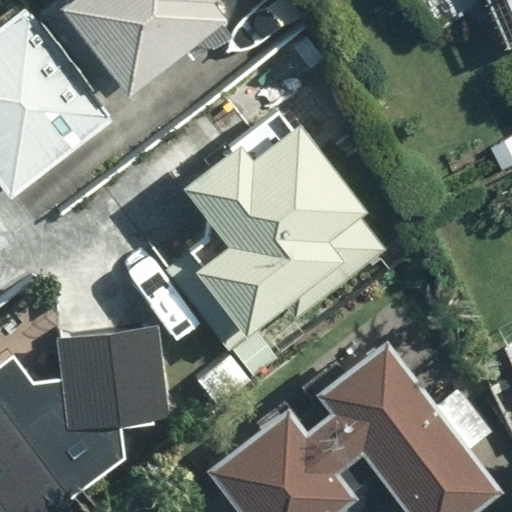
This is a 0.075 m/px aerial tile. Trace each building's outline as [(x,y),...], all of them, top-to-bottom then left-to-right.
[(48,0),(38,10),(29,0),(25,0),(0,22),(0,191),(8,201),(108,115),(99,105),(204,15),(193,2),(194,0),(48,0)] [(357,205),(265,101),(170,185),(160,174),(85,239),(151,314),(170,297),(220,353),(329,256),(316,242),(357,205)] [(54,379),(35,372),(25,380),(5,355),(0,359),(0,511),(49,511),(116,460),(114,426),(160,427),(156,318),(53,322),(54,379)] [(420,401),(375,335),(186,464),(218,511),(316,511),(343,494),(322,464),(346,448),(390,511),(456,511),(488,490),(456,443),(477,428),(446,383),(420,401)] [(511,344),(480,361),(511,421),(511,344)]
